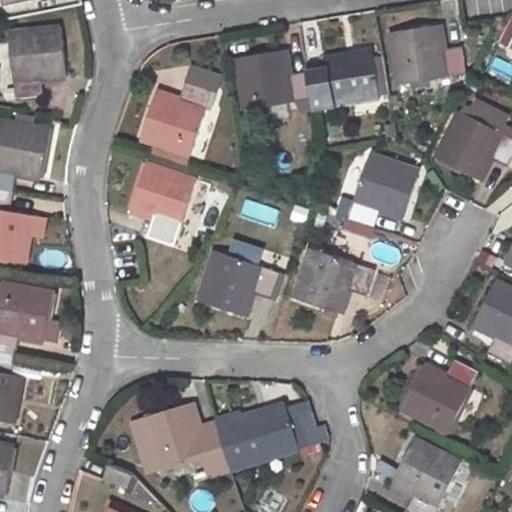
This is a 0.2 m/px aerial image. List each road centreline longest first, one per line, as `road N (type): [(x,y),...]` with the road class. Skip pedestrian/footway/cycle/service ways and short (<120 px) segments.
road 1 (residential): [(112,29),(115,69),(87,150),(85,202),(111,349)]
road 2 (residential): [(111,349),(312,356),(339,366)]
road 3 (residential): [(477,216),(440,295),(403,329),(339,366)]
road 4 (residential): [(112,29),(305,0)]
road 5 (residential): [(111,349),(55,472),(47,511)]
road 6 (residential): [(331,511),(351,468),(339,366)]
